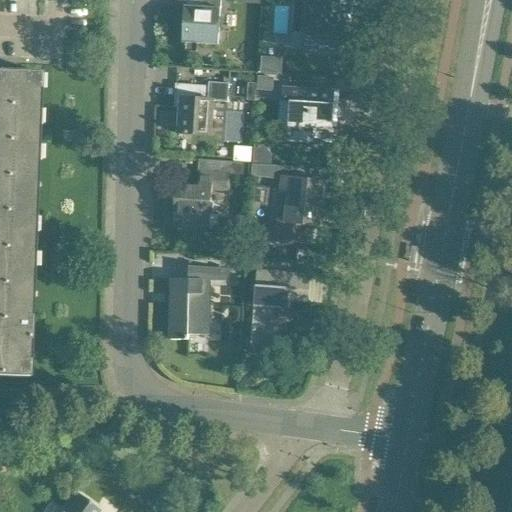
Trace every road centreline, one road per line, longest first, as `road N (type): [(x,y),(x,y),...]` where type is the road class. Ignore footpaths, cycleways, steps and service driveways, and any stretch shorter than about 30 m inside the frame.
road 1 (residential): [(307,427),(179,409),(147,397),(132,375),(125,345),(133,0)]
road 2 (residential): [(321,429),(367,261),(395,0)]
road 3 (tertiary): [(404,440),(468,110)]
